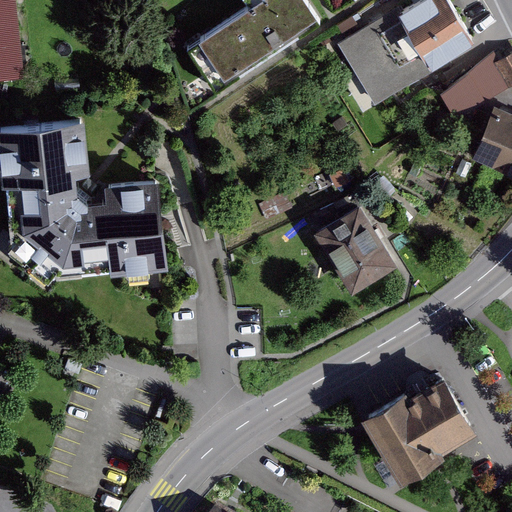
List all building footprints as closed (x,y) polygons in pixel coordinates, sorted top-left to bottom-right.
[(6,0),(0,0),(0,77),(16,76),(6,0)] [(324,14),(314,0),(260,0),(205,38),(231,76),(324,14)] [(474,36),(452,0),(408,0),(398,6),(433,61),(474,36)] [(398,6),(340,41),(377,101),(435,65),(433,61),(398,6)] [(511,100),(486,90),(463,147),(511,167),(511,100)] [(82,191),(77,137),(0,141),(0,235),(2,270),(28,291),(52,294),(103,288),(104,292),(161,284),(153,196),(96,201),(97,217),(78,219),(73,214),(69,210),(70,193),(82,191)] [(380,184),(307,229),(350,298),(400,267),(393,256),(416,242),(380,184)] [(407,398),(404,393),(366,415),(405,480),(442,458),(441,456),(476,436),(442,378),(407,398)]
